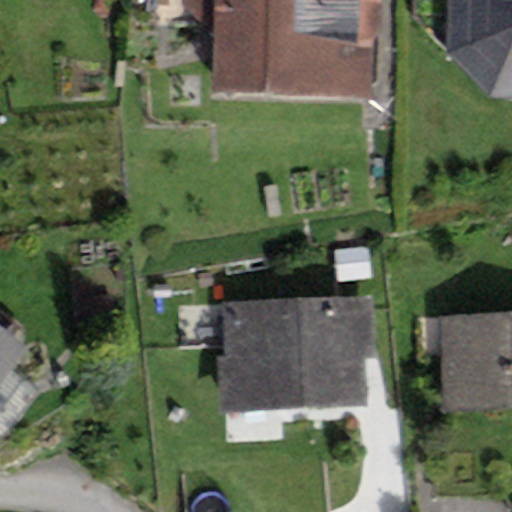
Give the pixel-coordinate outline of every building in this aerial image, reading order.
[(189,0),(189,11),(218,28),(222,93),(385,102),(384,0),(189,0)] [(511,0),(446,0),(448,69),(498,114),(511,114),(511,0)] [(370,310),(225,318),(232,431),(377,422),(370,310)] [(511,328),(442,332),(446,430),(511,426),(511,328)] [(0,416),(38,369),(0,340),(0,416)]
